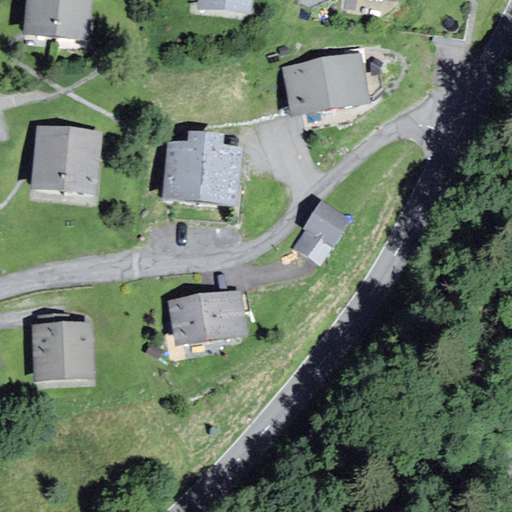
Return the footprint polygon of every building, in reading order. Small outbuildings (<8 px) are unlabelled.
[(88,0),(32,0),(29,38),(85,43),(88,0)] [(198,0),(200,0),(199,12),(248,16),(249,0),(198,0)] [(359,60),(286,73),(294,121),(367,109),(359,60)] [(98,138),(39,133),(34,194),(93,199),(98,138)] [(190,153),(170,151),(166,204),(200,207),(234,210),(238,158),(221,157),(222,145),(191,143),(190,153)] [(349,226),(322,207),(305,232),(308,234),(296,250),(320,267),(349,226)] [(238,297),(172,307),(179,350),(244,341),(238,297)] [(90,330),(34,332),(36,384),(92,382),(90,330)]
